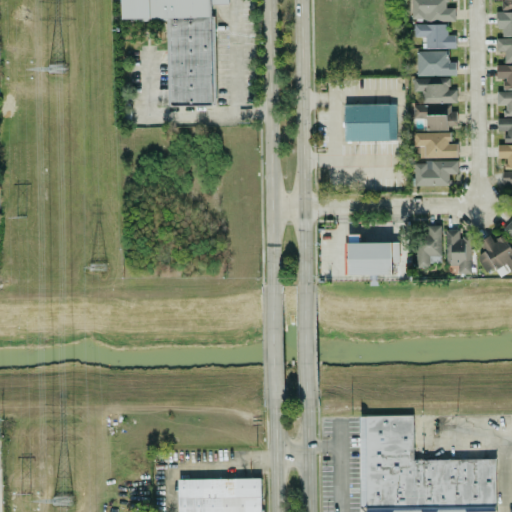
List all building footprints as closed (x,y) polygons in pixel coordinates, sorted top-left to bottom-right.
[(166,20),(167,106),(214,105),(213,4),(228,4),(228,0),(121,0),(122,21),(166,20)] [(454,21),(454,8),(446,8),(446,0),(413,0),(414,20),(454,21)] [(511,0),(501,0),(501,10),(511,9),(511,0)] [(511,12),(498,12),(498,36),(511,35),(511,12)] [(447,23),(413,24),(414,37),(425,36),(425,48),(455,48),(454,34),(447,34),(447,23)] [(511,61),(511,37),(495,38),(495,51),(503,51),(503,62),(511,61)] [(455,75),(455,62),(448,62),(448,50),(416,51),(416,76),(455,75)] [(511,64),(496,65),(496,79),(502,79),(503,89),(511,88),(511,64)] [(449,77),(413,78),(413,91),(421,91),(421,103),(456,102),(456,89),(449,89),(449,77)] [(504,116),(511,115),(511,90),(496,91),(496,105),(504,105),(504,116)] [(388,104),(344,104),(344,141),(388,140),(388,104)] [(454,105),(425,106),(426,130),(448,130),(448,126),(454,125),(454,105)] [(511,117),(497,118),(497,131),(504,131),(504,142),(511,142),(511,117)] [(413,132),(414,146),(423,146),(423,157),(456,157),(456,143),(450,143),(450,132),(413,132)] [(511,168),(511,144),(497,145),(498,158),(505,158),(505,169),(511,168)] [(449,185),(449,173),(457,173),(457,160),(413,161),(414,186),(449,185)] [(511,191),(511,170),(502,171),(502,185),(511,184),(511,191)] [(511,238),(511,218),(502,229),(511,238)] [(416,267),(429,267),(429,255),(441,255),(440,225),(427,225),(427,233),(416,233),(416,267)] [(445,229),(446,265),(457,265),(457,273),(471,273),(470,237),(459,237),(459,228),(445,229)] [(511,250),(503,234),(493,240),(490,234),(479,241),(485,250),(476,255),(486,272),(496,266),(501,275),(511,269),(511,250)] [(347,275),(392,274),(391,261),(398,261),(398,242),(347,242),(347,275)] [(360,506),(367,506),(366,511),(462,511),(495,511),(495,459),(413,459),(412,415),(359,416),(360,506)] [(260,511),(261,478),(177,479),(177,511),(260,511)]
